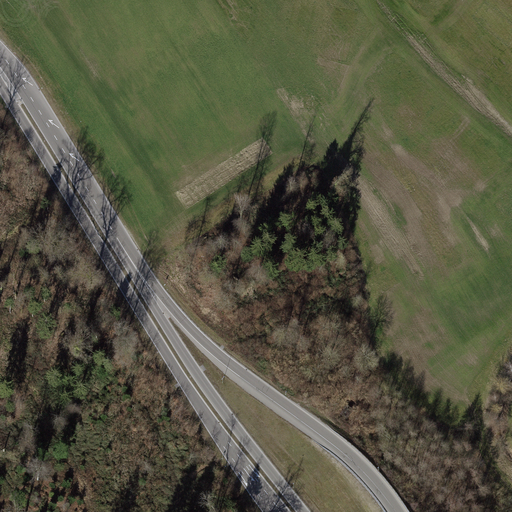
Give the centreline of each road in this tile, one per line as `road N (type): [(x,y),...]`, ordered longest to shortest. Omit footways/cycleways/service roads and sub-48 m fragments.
road 1 (secondary): [(0,82),(187,385),(276,511)]
road 2 (secondary): [(398,511),(328,435),(198,336),(117,237)]
road 3 (secondary): [(304,511),(198,374),(117,237)]
road 4 (secondary): [(117,237),(0,55)]
road 5 (track): [(511,496),(475,446),(474,409),(511,338)]
